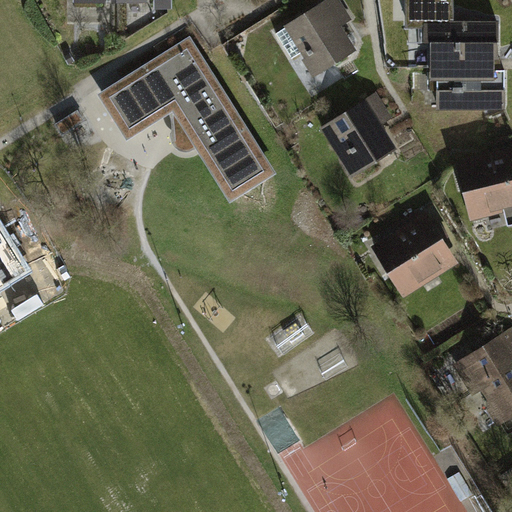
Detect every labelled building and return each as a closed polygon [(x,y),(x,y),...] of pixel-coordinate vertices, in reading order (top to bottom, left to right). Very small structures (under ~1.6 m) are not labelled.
[(171,0),(155,0),(156,9),(171,9),(171,0)] [(337,0),(328,0),(276,33),(292,58),(304,50),(318,72),(352,50),(340,32),(343,31),(335,19),(346,12),(337,0)] [(408,0),(408,25),(431,25),(431,72),(437,72),(437,105),(505,104),(505,70),(495,70),(495,58),(498,58),(498,24),(451,24),(450,0),(408,0)] [(128,135),(168,110),(174,106),(199,146),(231,197),(271,171),(189,41),(102,95),(128,135)] [(375,94),(329,123),(358,170),(392,149),(381,132),(384,130),(375,116),(385,110),(375,94)] [(194,149),(199,146),(174,106),(168,110),(171,118),(172,126),(172,131),(171,136),(172,141),(175,147),(180,151),(188,151),(194,149)] [(83,119),(78,110),(56,124),(62,133),(83,119)] [(511,153),(466,166),(478,212),(502,206),(507,226),(511,224),(511,153)] [(427,218),(382,247),(407,287),(453,259),(427,218)] [(0,286),(26,270),(0,228),(0,286)] [(511,329),(458,364),(475,390),(485,384),(485,380),(488,378),(498,378),(503,385),(503,391),(490,399),(491,408),(499,420),(511,412),(511,329)] [(511,490),(511,469),(501,476),(511,491),(511,490)]
